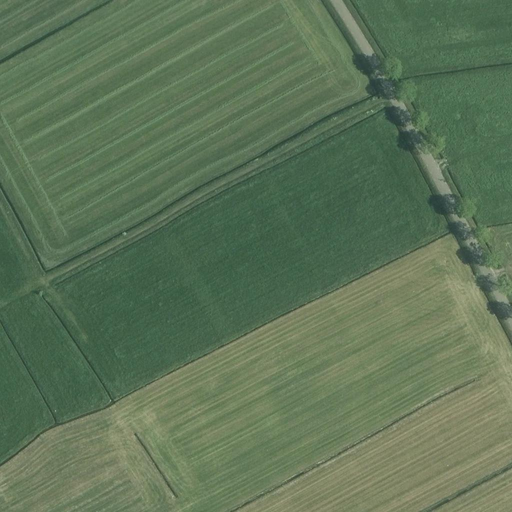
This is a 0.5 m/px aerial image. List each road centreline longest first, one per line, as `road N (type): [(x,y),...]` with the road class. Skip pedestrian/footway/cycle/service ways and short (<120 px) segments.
road 1 (track): [(0,305),(393,95)]
road 2 (unclassified): [(511,318),(391,90),(333,0)]
